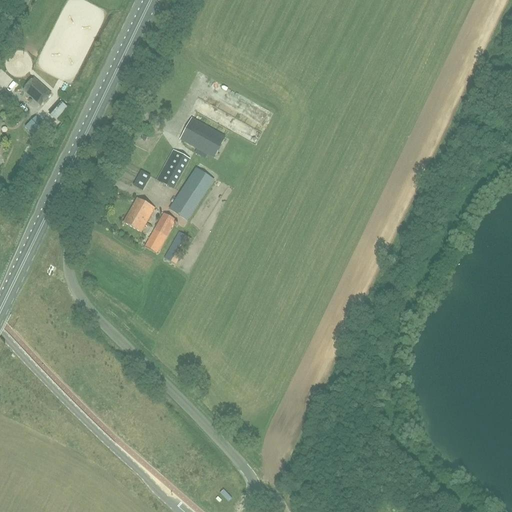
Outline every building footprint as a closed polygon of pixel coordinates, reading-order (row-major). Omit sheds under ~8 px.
[(34,81),(25,91),(41,105),(50,95),(34,81)] [(162,99),(172,102),(174,97),(164,94),(162,99)] [(220,119),(223,110),(201,102),(198,111),(220,119)] [(49,134),(35,120),(27,128),(41,143),(49,134)] [(180,141),(214,159),(225,138),(192,120),(180,141)] [(170,139),(152,172),(159,176),(177,143),(170,139)] [(190,160),(174,151),(158,181),(174,190),(190,160)] [(187,221),(213,181),(197,170),(170,210),(187,221)] [(143,192),(151,177),(141,172),(133,187),(143,192)] [(204,230),(226,189),(220,186),(197,226),(204,230)] [(141,233),(155,209),(137,199),(124,223),(141,233)] [(157,254),(176,221),(164,214),(145,248),(157,254)] [(175,265),(190,239),(179,233),(165,260),(175,265)] [(27,258),(17,279),(24,283),(35,262),(27,258)]
